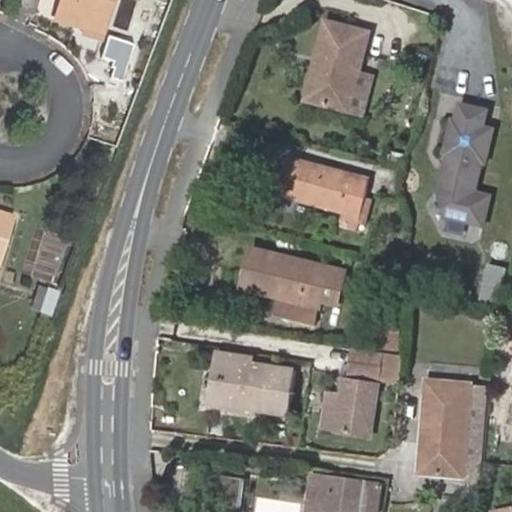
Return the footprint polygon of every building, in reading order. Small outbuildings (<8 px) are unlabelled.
[(61,0),(56,19),(87,28),(94,0),(61,0)] [(99,37),(109,0),(94,0),(87,28),(85,33),(99,37)] [(325,57),(314,100),(348,109),(368,31),(332,21),(328,20),(318,56),(325,57)] [(306,99),(314,100),(325,57),(318,56),(306,99)] [(474,192),(481,162),(484,163),(492,129),(482,127),(486,110),(459,104),(455,120),(451,119),(443,153),(447,154),(438,192),(445,217),(474,224),(481,194),(474,192)] [(287,157),(277,194),(344,213),(342,220),(357,225),(367,187),(351,183),(353,175),(287,157)] [(483,225),(490,196),(481,194),(474,224),(483,225)] [(0,258),(12,217),(0,213),(0,258)] [(242,288),(277,297),(318,307),(320,308),(322,301),(338,305),(346,272),(252,248),(242,288)] [(498,287),(502,272),(487,268),(483,284),(498,287)] [(495,302),(498,287),(483,284),(480,299),(495,302)] [(51,317),(58,296),(38,289),(33,311),(51,317)] [(277,297),(273,312),(315,320),(318,307),(277,297)] [(374,354),(354,350),(349,377),(398,385),(402,324),(375,323),(374,354)] [(207,401),(217,403),(223,361),(249,365),(251,357),(214,352),(207,401)] [(223,361),(217,403),(287,413),(293,371),(249,365),(223,361)] [(366,438),(375,387),(342,381),(339,398),(333,432),(366,438)] [(460,481),(468,390),(424,384),(417,476),(460,481)] [(468,390),(460,481),(482,482),(490,392),(468,390)] [(321,429),(333,432),(339,398),(327,396),(321,429)] [(300,511),(308,511),(314,478),(305,476),(300,511)] [(362,511),(367,485),(319,478),(314,478),(308,511),(362,511)] [(179,485),(161,485),(163,506),(181,505),(179,485)]
